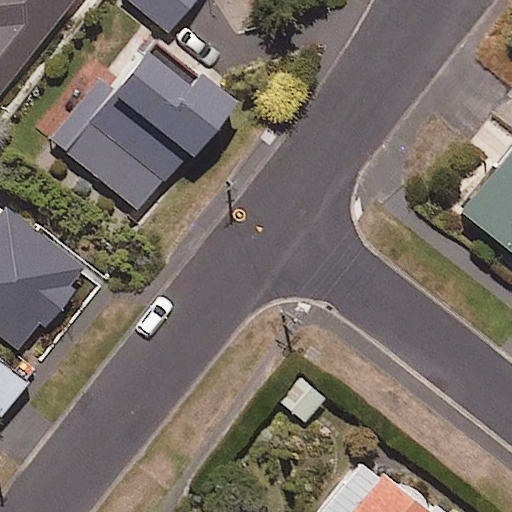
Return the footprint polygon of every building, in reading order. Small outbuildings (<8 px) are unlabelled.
[(0,0),(0,104),(0,105),(47,45),(51,48),(88,0),(0,0)] [(183,0),(136,0),(164,24),(183,0)] [(226,95),(141,29),(102,79),(92,71),(44,132),(139,206),(226,95)] [(511,124),(453,201),(511,246),(511,124)] [(87,263),(0,193),(0,330),(20,347),(87,263)] [(0,401),(23,373),(0,354),(0,401)] [(504,511),(386,413),(307,507),(313,511),(504,511)]
